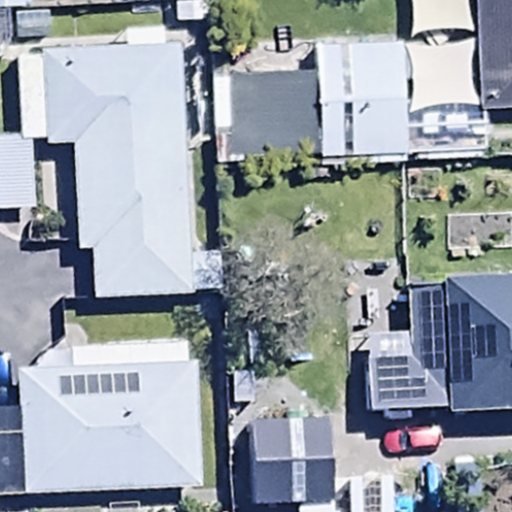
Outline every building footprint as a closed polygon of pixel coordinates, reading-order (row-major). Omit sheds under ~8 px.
[(511,0),(470,0),(474,115),(511,113),(511,0)] [(184,303),(176,47),(156,47),(156,33),(118,34),(118,48),(35,51),(36,64),(11,65),(13,145),(0,145),(0,214),(28,214),(26,152),(67,151),(70,257),(84,257),(86,306),(184,303)] [(210,82),(211,136),(296,133),(294,43),(257,45),(258,81),(210,82)] [(394,43),(311,45),(314,159),(396,158),(394,43)] [(408,428),(408,419),(511,416),(511,281),(436,284),(436,292),(400,293),(402,342),(359,343),(362,421),(377,421),(378,429),(408,428)] [(0,495),(18,494),(19,500),(193,493),(188,371),(181,372),(180,347),(60,352),(61,375),(14,377),(15,416),(0,416),(0,495)] [(103,511),(179,511),(179,497),(104,497),(103,511)] [(260,511),(261,501),(186,501),(186,511),(260,511)]
